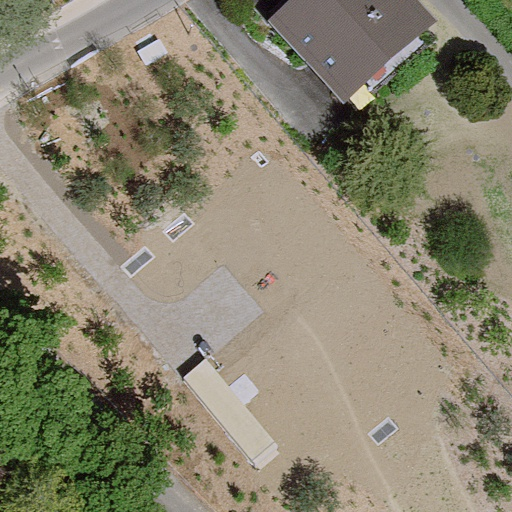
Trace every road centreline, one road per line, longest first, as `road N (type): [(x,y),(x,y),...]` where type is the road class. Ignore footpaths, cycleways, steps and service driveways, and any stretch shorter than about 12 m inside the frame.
road 1 (primary): [(36,0),(167,190),(422,511)]
road 2 (residential): [(0,75),(151,0)]
